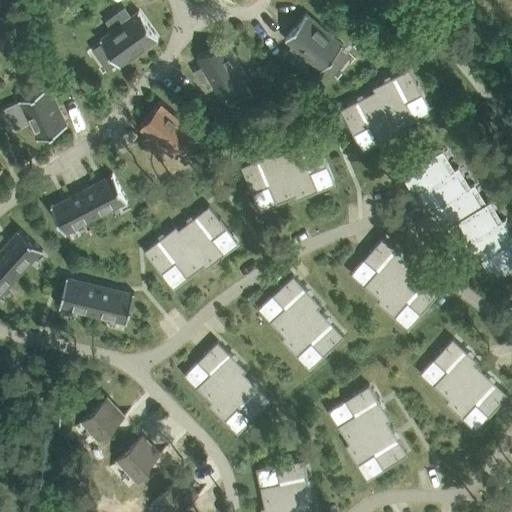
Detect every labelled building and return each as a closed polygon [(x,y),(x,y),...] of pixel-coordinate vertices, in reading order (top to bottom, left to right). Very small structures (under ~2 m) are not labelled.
[(114,28),(101,38),(120,64),(158,36),(139,10),(127,19),(121,10),(107,19),(114,28)] [(306,14),(287,37),(298,46),(290,55),(303,66),(310,57),(322,67),(342,43),(306,14)] [(225,43),(200,58),(206,70),(198,75),(206,88),(214,83),(220,94),(245,79),(225,43)] [(373,85),(375,89),(377,88),(398,128),(416,118),(407,101),(423,93),(409,67),(373,85)] [(50,84),(19,98),(37,137),(68,122),(50,84)] [(375,89),(341,107),(354,133),(369,125),(378,142),(399,131),(398,128),(377,88),(375,89)] [(190,130),(161,105),(144,125),(155,134),(148,142),(159,151),(165,143),(173,150),(190,130)] [(281,152),(279,153),(296,194),(297,198),(319,189),(311,170),(328,164),(317,137),(281,152)] [(280,149),(241,165),(253,192),(269,185),(276,203),(296,194),(279,153),(281,152),(280,149)] [(418,190),(419,191),(455,168),(451,170),(439,151),(403,173),(409,183),(422,176),(427,185),(418,190)] [(434,207),(435,208),(471,185),(467,187),(455,168),(419,191),(425,200),(437,193),(443,202),(434,207)] [(113,171),(82,188),(97,216),(128,200),(113,171)] [(450,224),(451,225),(487,203),(487,202),(483,204),(471,185),(435,208),(440,217),(453,209),(459,219),(450,224)] [(97,216),(82,188),(51,204),(66,233),(97,216)] [(179,227),(177,229),(204,264),(206,267),(225,252),(213,237),(227,226),(210,203),(179,227)] [(466,241),(466,242),(503,220),(503,219),(499,222),(487,203),(451,225),(456,234),(469,227),(475,236),(466,241)] [(482,258),(482,259),(511,240),(511,234),(503,220),(466,242),(472,251),(485,244),(491,253),(482,258)] [(177,224),(144,249),(162,272),(176,262),(188,277),(204,264),(177,229),(179,227),(177,224)] [(18,227),(0,247),(0,256),(19,274),(42,249),(18,227)] [(414,262),(383,235),(364,257),(377,268),(364,283),(380,297),(409,263),(411,265),(414,262)] [(511,240),(482,259),(488,268),(501,261),(507,271),(511,267),(511,240)] [(0,295),(19,274),(0,256),(0,295)] [(411,265),(409,263),(380,297),(377,300),(395,316),(408,301),(421,312),(440,290),(411,265)] [(294,273),(272,293),(284,306),(270,319),(284,335),(317,304),(318,306),(322,302),(294,273)] [(101,282),(67,274),(59,306),(93,314),(101,282)] [(135,290),(101,282),(93,314),(128,322),(135,290)] [(317,304),(284,335),(281,338),(298,355),(312,341),(324,354),(345,334),(318,306),(317,304)] [(484,364),(453,336),(434,358),(446,369),(433,384),(449,398),(478,365),(480,367),(484,364)] [(218,339),(198,359),(210,372),(196,386),(212,401),(243,369),(244,371),(247,368),(218,339)] [(449,398),(446,401),(463,417),(476,403),(489,415),(509,393),(480,367),(478,365),(449,398)] [(212,401),(209,404),(225,420),(238,406),(251,419),(272,398),(244,371),(243,369),(212,401)] [(354,413),(338,423),(349,441),(387,418),(388,420),(391,417),(370,383),(345,398),(354,413)] [(83,421),(99,438),(133,406),(132,405),(124,413),(108,396),(74,427),(75,428),(83,421)] [(349,441),(346,444),(358,463),(374,453),(384,468),(408,452),(388,420),(387,418),(349,441)] [(147,463),(169,444),(168,443),(159,450),(143,433),(110,465),(111,466),(119,459),(138,479),(151,467),(147,463)] [(305,457),(275,463),(279,480),(260,484),(265,505),(309,496),(309,498),(313,497),(305,457)] [(148,506),(149,507),(157,499),(168,511),(177,511),(207,484),(206,483),(197,491),(182,474),(148,506)] [(265,505),(261,506),(262,511),(312,511),(309,498),(309,496),(265,505)]
